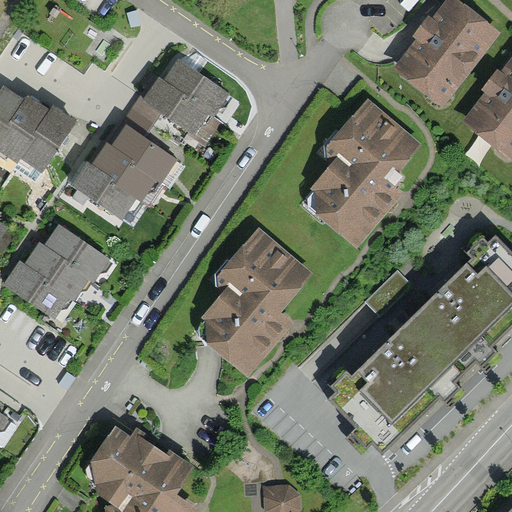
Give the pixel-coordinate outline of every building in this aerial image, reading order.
[(490,36),(449,4),(430,28),(426,24),(414,40),(419,44),(398,72),(425,93),(435,80),(448,90),(490,36)] [(511,64),(501,79),(496,75),(484,91),(490,95),(468,123),(495,144),(505,131),(511,135),(511,64)] [(165,86),(205,112),(211,115),(224,95),(179,65),(165,86)] [(145,105),(190,134),(205,112),(165,86),(160,82),(145,105)] [(0,91),(0,134),(20,105),(0,91)] [(0,134),(0,148),(16,159),(19,155),(46,115),(24,100),(20,105),(0,134)] [(19,155),(42,171),(73,125),(50,109),(46,115),(19,155)] [(325,199),(326,218),(355,241),(394,194),(381,184),(410,148),(364,110),(340,139),(341,150),(329,163),(335,169),(315,190),(325,199)] [(110,150),(149,176),(155,180),(169,159),(124,130),(110,150)] [(90,170),(129,196),(134,199),(149,176),(110,150),(105,147),(90,170)] [(129,196),(90,170),(85,166),(70,188),(115,218),(129,196)] [(45,251),(85,277),(91,281),(104,260),(59,230),(45,251)] [(329,400),(358,429),(351,435),(365,449),(372,442),(382,452),(442,396),(445,402),(460,387),(454,382),(479,358),(484,363),(494,353),(489,347),(511,323),(511,255),(494,237),(488,242),(483,237),(467,252),(473,258),(400,330),(370,360),(352,377),(347,373),(331,388),(336,394),(329,400)] [(214,330),(215,349),(244,372),(283,325),(270,314),(300,279),(253,241),(229,270),(230,281),(218,294),(224,299),(204,321),(214,330)] [(26,271),(65,297),(70,300),(85,277),(45,251),(41,248),(26,271)] [(65,297),(26,271),(20,267),(6,289),(50,319),(65,297)] [(401,270),(367,302),(381,317),(415,285),(401,270)] [(183,511),(185,510),(166,497),(182,474),(134,440),(130,445),(115,435),(98,459),(100,475),(93,486),(116,499),(108,511),(183,511)] [(265,511),(300,511),(303,509),(300,494),(289,484),(264,486),(264,511),(265,511)]
